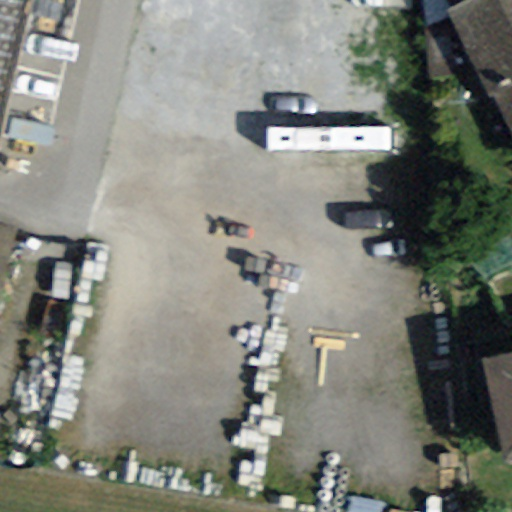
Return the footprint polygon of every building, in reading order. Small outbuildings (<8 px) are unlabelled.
[(0,0),(0,138),(30,0),(0,0)] [(469,0),(445,0),(450,9),(469,0)] [(511,138),(511,0),(469,0),(450,9),(447,10),(487,99),(492,96),(511,138)] [(0,227),(0,305),(4,306),(24,234),(0,227)] [(511,355),(484,362),(505,460),(511,458),(511,355)]
